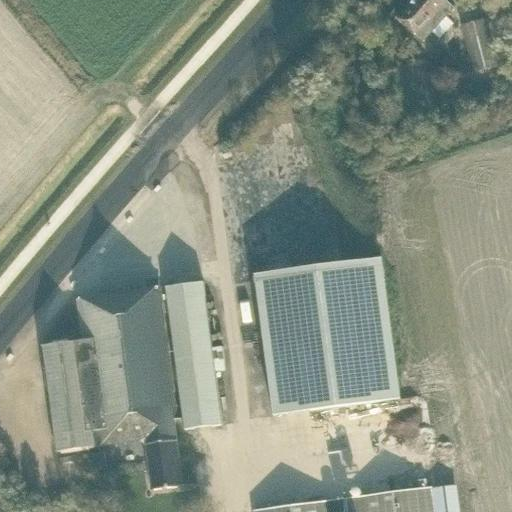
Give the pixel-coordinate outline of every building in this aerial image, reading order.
[(453,10),(442,0),(414,0),(396,20),(422,45),(453,10)] [(472,71),(472,75),(474,74),(498,68),(490,40),(498,38),(494,19),(463,27),(460,27),(466,49),(472,71)] [(254,277),(272,417),(400,400),(382,259),(254,277)] [(202,284),(164,289),(183,432),(222,427),(202,284)] [(76,301),(82,343),(42,348),(56,453),(96,448),(140,442),(144,445),(151,491),(181,487),(172,420),(176,420),(158,290),(76,301)] [(432,511),(429,490),(355,500),(355,501),(328,504),(263,511),(432,511)]
